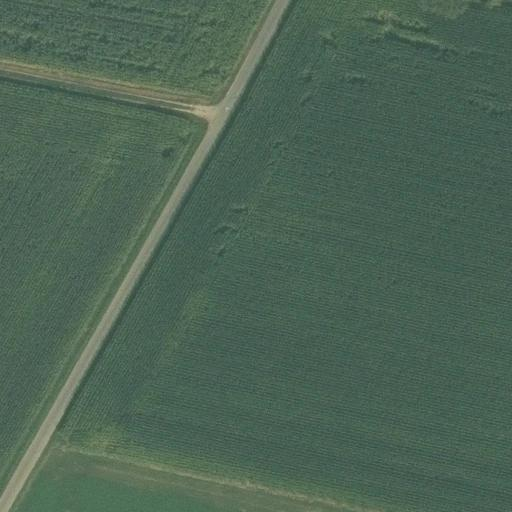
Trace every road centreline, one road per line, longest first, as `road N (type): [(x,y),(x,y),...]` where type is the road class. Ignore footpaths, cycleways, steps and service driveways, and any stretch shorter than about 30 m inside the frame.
road 1 (unclassified): [(0,509),(288,0)]
road 2 (track): [(223,115),(0,73)]
